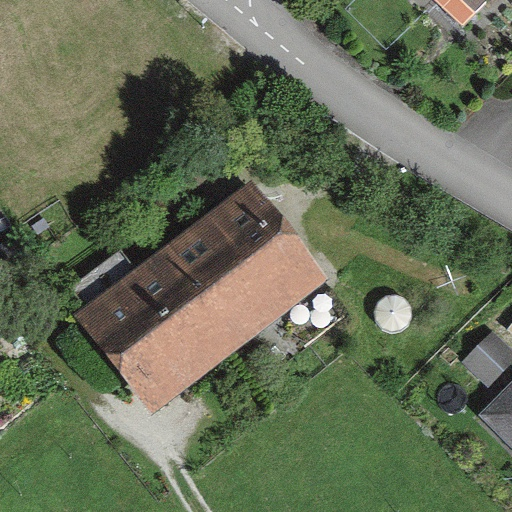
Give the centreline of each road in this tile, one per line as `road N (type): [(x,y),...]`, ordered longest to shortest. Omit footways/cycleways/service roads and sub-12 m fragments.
road 1 (residential): [(511,196),(438,153),(236,1)]
road 2 (track): [(127,413),(197,511)]
